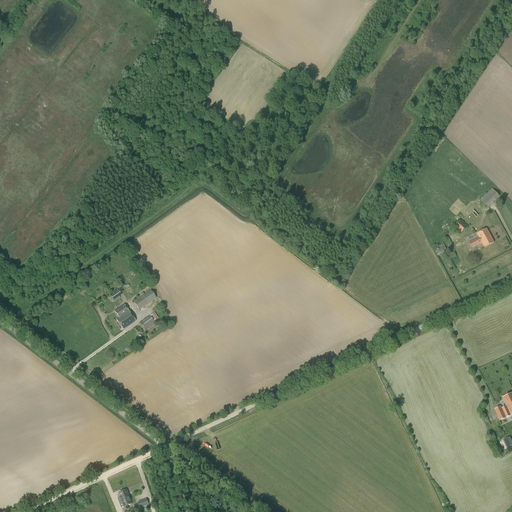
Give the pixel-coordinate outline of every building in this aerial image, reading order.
[(481,200),(486,205),(487,204),(490,207),(501,196),(493,188),(481,200)] [(460,234),(467,227),(460,220),(453,227),(460,234)] [(485,247),(494,242),(487,228),(478,234),(479,237),(470,243),(472,248),(482,242),(485,247)] [(443,244),(434,249),(437,256),(445,252),(444,251),(446,250),(443,244)] [(113,301),(122,295),(118,290),(110,296),(113,301)] [(139,310),(156,298),(150,290),(133,303),(139,310)] [(124,304),(114,311),(118,318),(116,320),(123,330),(136,321),(124,304)] [(154,322),(150,316),(149,316),(147,318),(147,317),(139,323),(144,329),(154,322)] [(511,393),(502,397),(506,405),(505,405),(506,406),(502,408),(501,406),(494,409),(499,421),(511,415),(511,393)] [(503,440),(507,448),(511,445),(511,439),(511,436),(503,440)] [(141,483),(129,488),(131,492),(142,487),(141,483)] [(128,495),(126,490),(119,493),(121,497),(121,498),(125,506),(124,507),(125,511),(129,509),(127,505),(132,504),(129,495),(128,495)] [(140,508),(149,505),(146,498),(138,502),(140,508)]
